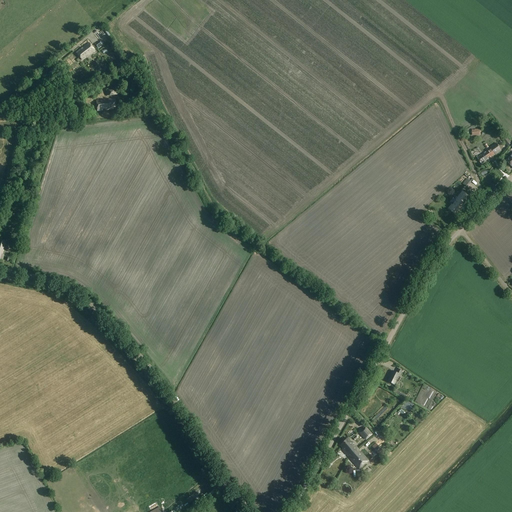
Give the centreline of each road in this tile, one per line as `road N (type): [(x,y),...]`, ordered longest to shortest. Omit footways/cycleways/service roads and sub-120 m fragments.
road 1 (unclassified): [(287,511),(430,264),(511,179)]
road 2 (unclassified): [(251,511),(129,342),(66,285),(0,269)]
